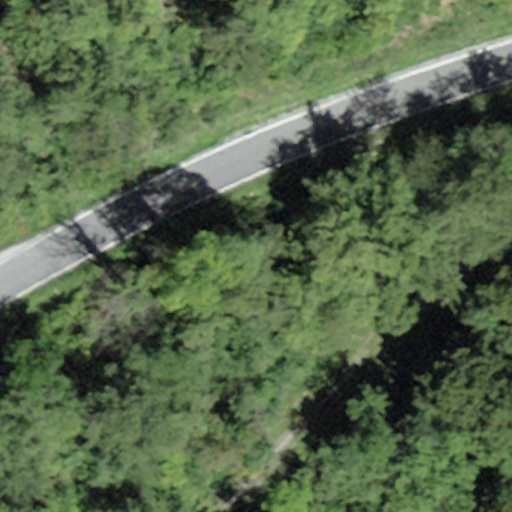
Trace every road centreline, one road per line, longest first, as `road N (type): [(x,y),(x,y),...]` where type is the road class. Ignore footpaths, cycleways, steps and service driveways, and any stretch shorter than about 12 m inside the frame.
road 1 (tertiary): [(511,61),(273,146),(0,284)]
road 2 (track): [(210,511),(405,306),(511,226)]
